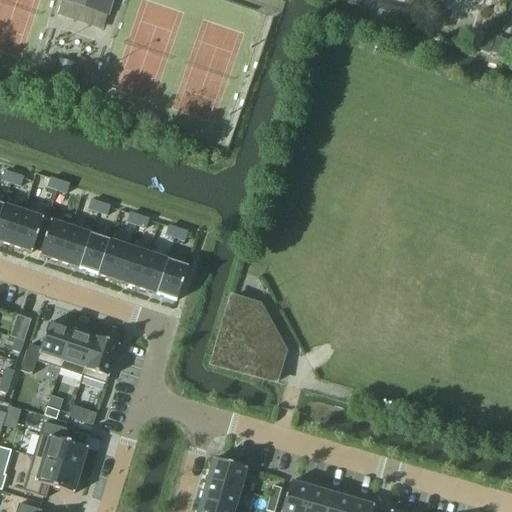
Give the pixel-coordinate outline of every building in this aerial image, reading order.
[(106,15),(110,0),(62,0),(63,0),(106,15)] [(480,51),(489,54),(494,36),(484,34),(480,51)] [(46,93),(71,101),(82,69),(57,61),(46,93)] [(4,173),(0,183),(10,186),(13,176),(4,173)] [(13,176),(10,186),(19,189),(23,179),(13,176)] [(50,179),(46,189),(56,192),(59,183),(50,179)] [(59,183),(56,192),(65,196),(69,186),(59,183)] [(90,201),(87,211),(96,215),(100,205),(90,201)] [(100,205),(96,215),(106,218),(109,208),(100,205)] [(3,207),(0,215),(0,244),(11,248),(23,214),(3,207)] [(23,214),(11,248),(31,255),(43,220),(23,214)] [(129,214),(126,224),(135,227),(138,217),(129,214)] [(138,217),(135,227),(144,231),(148,221),(138,217)] [(49,222),(37,257),(58,263),(69,229),(49,222)] [(168,227),(165,237),(174,240),(177,230),(168,227)] [(69,229),(58,263),(78,270),(89,236),(69,229)] [(177,230),(174,240),(183,243),(186,234),(177,230)] [(89,236),(78,270),(97,277),(109,242),(89,236)] [(109,242),(97,277),(116,283),(128,249),(109,242)] [(128,249),(116,283),(136,290),(147,255),(128,249)] [(147,255),(136,290),(155,296),(167,262),(147,255)] [(167,262),(155,296),(176,303),(187,269),(167,262)] [(211,365),(273,384),(273,383),(283,355),(257,306),(230,298),(211,365)] [(49,325),(48,324),(39,350),(35,362),(59,370),(71,333),(49,325)] [(94,339),(93,340),(71,333),(59,370),(82,378),(95,339),(94,339)] [(118,348),(118,347),(95,339),(82,378),(105,386),(107,379),(108,379),(108,378),(118,348)] [(15,341),(11,352),(19,355),(22,344),(15,341)] [(31,376),(35,362),(39,350),(32,347),(28,346),(25,355),(19,372),(31,376)] [(5,370),(1,382),(9,384),(12,373),(5,370)] [(1,382),(0,384),(0,393),(5,395),(9,384),(1,382)] [(55,421),(58,413),(46,409),(43,417),(55,421)] [(80,423),(83,414),(71,410),(68,419),(80,423)] [(43,425),(40,437),(61,443),(64,431),(43,425)] [(40,437),(33,459),(80,473),(86,451),(61,443),(40,437)] [(33,459),(26,482),(48,489),(73,496),(80,473),(33,459)] [(212,461),(206,482),(244,494),(251,472),(212,461)] [(26,482),(23,492),(45,499),(48,489),(26,482)] [(206,482),(200,503),(230,511),(239,511),(244,494),(206,482)] [(279,511),(303,511),(310,490),(288,484),(279,511)] [(273,489),(269,501),(277,504),(281,492),(273,489)] [(310,490),(303,511),(325,511),(330,496),(310,490)] [(330,496),(325,511),(347,511),(350,502),(330,496)] [(274,511),(277,504),(269,501),(266,511),(274,511)] [(350,502),(347,511),(370,511),(372,508),(350,502)] [(230,511),(200,503),(197,511),(230,511)]
